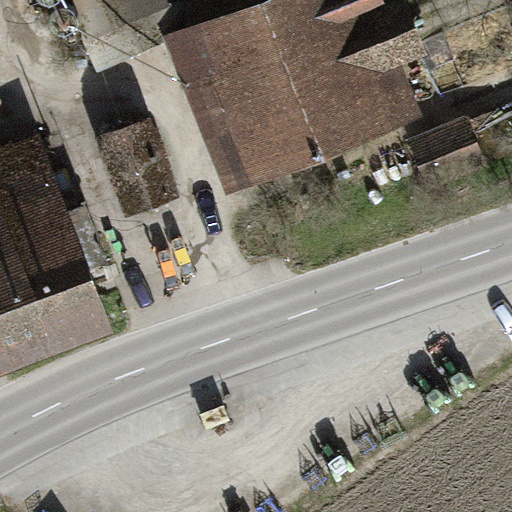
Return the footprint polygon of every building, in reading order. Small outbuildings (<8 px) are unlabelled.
[(75,0),(84,21),(136,0),(75,0)] [(183,0),(233,123),(216,129),(236,180),(392,118),(385,100),(402,93),(388,56),(417,44),(399,0),(183,0)] [(429,183),(484,160),(467,119),(412,143),(429,183)] [(173,193),(147,121),(103,137),(129,209),(173,193)] [(0,203),(16,245),(52,338),(108,317),(88,265),(106,259),(85,203),(66,211),(39,139),(0,154),(0,203)] [(0,250),(16,245),(0,203),(0,250)] [(16,245),(0,250),(0,357),(52,338),(16,245)]
